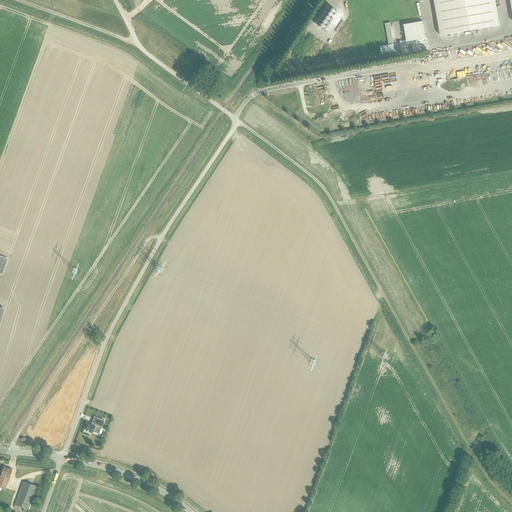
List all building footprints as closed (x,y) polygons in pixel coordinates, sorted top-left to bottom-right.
[(434,0),(441,36),(500,25),(495,0),(434,0)] [(426,38),(426,36),(423,21),(404,25),(407,41),(426,38)] [(390,44),(396,43),(392,22),(386,23),(390,44)] [(86,430),(92,433),(93,431),(99,434),(102,426),(103,422),(104,420),(94,416),(91,426),(88,425),(86,430)] [(7,478),(10,479),(12,470),(4,467),(1,476),(0,478),(0,486),(5,488),(6,485),(5,484),(7,478)] [(24,482),(15,505),(28,510),(37,486),(24,482)]
